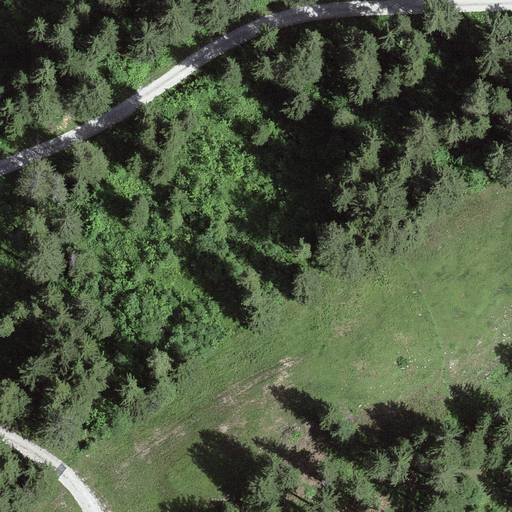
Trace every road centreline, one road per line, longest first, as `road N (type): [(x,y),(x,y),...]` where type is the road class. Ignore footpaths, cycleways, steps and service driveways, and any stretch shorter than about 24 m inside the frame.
road 1 (track): [(0,168),(112,117),(205,53),(266,23),(347,7),(511,3)]
road 2 (track): [(0,435),(45,458),(93,511)]
